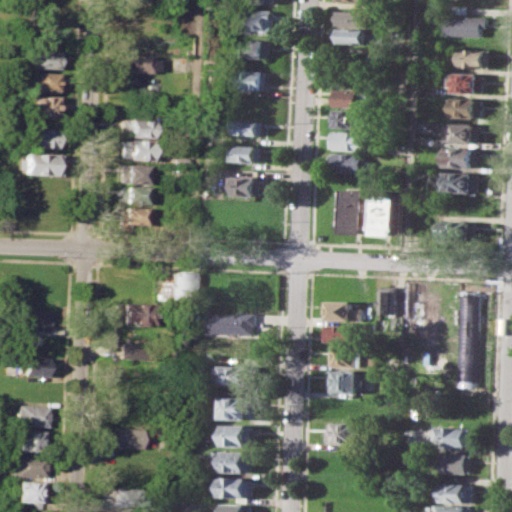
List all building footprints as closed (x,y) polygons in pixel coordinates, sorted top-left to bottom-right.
[(231,8),(275,10),(274,32),(230,30),(231,8)] [(339,9),(375,11),(374,26),(338,24),(339,9)] [(449,14),(491,16),(490,27),(484,27),(484,35),(448,34),(449,14)] [(338,27),(371,29),(370,45),(337,44),(338,27)] [(240,40),(274,41),(273,58),(239,57),(240,40)] [(458,48),(493,49),(493,67),(462,66),(462,61),(458,61),(458,48)] [(29,50),(28,67),(59,68),(59,51),(29,50)] [(120,57),(125,57),(125,53),(149,54),(149,58),(155,58),(154,72),(119,70),(120,57)] [(237,69),(271,71),(270,88),(236,86),(237,69)] [(451,71),(486,73),(485,93),(455,92),(456,86),(450,85),(451,71)] [(30,72),(29,88),(57,89),(58,73),(30,72)] [(335,88),(363,88),(363,105),(335,105),(335,88)] [(29,95),(29,115),(57,116),(57,96),(29,95)] [(455,98),(485,99),(484,117),(454,116),(455,98)] [(334,108),(364,110),(364,123),(359,123),(358,127),(333,126),(334,108)] [(118,117),(152,118),(151,137),(117,136),(118,117)] [(238,120),(268,121),(267,135),(238,134),(238,120)] [(447,123),(483,124),(483,143),(447,142),(447,123)] [(29,127),(28,145),(56,146),(57,128),(29,127)] [(334,131),(370,132),(369,150),(333,149),(334,131)] [(116,139),(145,140),(144,149),(152,149),(151,159),(116,157),(116,139)] [(234,147),(241,148),(241,144),(267,145),(266,161),(234,160),(234,147)] [(450,147),(483,148),(483,167),(450,165),(450,147)] [(21,152),(58,154),(57,176),(20,175),(21,152)] [(333,153),(366,154),(366,160),(371,160),(371,172),(332,170),(333,153)] [(168,155),(183,156),(182,166),(168,166),(168,155)] [(115,164),(146,165),(146,183),(115,181),(115,164)] [(449,170),(482,172),(481,191),(448,190),(449,170)] [(232,176),(265,177),(265,195),(238,194),(238,187),(231,187),(232,176)] [(116,185),(145,187),(145,203),(115,201),(116,185)] [(351,189),(374,190),(373,234),(349,233),(351,189)] [(380,197),(387,197),(387,192),(400,192),(400,197),(404,197),(403,236),(379,235),(380,197)] [(115,209),(119,209),(119,205),(148,207),(147,226),(114,224),(115,209)] [(447,214),(479,215),(479,232),(446,231),(447,214)] [(159,274),(165,274),(165,270),(184,270),(184,299),(158,298),(159,274)] [(382,285),(400,285),(399,314),(382,313),(382,285)] [(481,387),(483,291),(462,291),(459,386),(481,387)] [(327,301),(356,301),(356,308),(367,308),(366,321),(326,320),(327,301)] [(110,302),(151,304),(151,323),(109,322),(110,302)] [(19,310),(19,333),(49,334),(49,311),(19,310)] [(209,312),(239,313),(239,311),(259,311),(258,334),(208,332),(209,312)] [(326,324),(356,325),(355,342),(326,341),(326,324)] [(139,359),(141,345),(118,341),(116,357),(139,359)] [(333,344),(363,346),(362,367),(332,365),(333,344)] [(19,374),(46,375),(47,358),(19,357),(19,374)] [(215,365),(258,366),(257,385),(222,384),(222,374),(215,374),(215,365)] [(332,370),(364,371),(363,391),(331,389),(332,370)] [(223,395),(252,396),(252,400),(258,400),(258,416),(251,415),(251,419),(222,418),(223,395)] [(15,406),(15,424),(45,425),(45,406),(15,406)] [(331,421),(360,422),(360,429),(367,429),(367,443),(327,442),(327,432),(331,432),(331,421)] [(224,424),(255,425),(255,446),(223,445),(224,424)] [(440,426),(475,428),(474,445),(440,443),(440,426)] [(106,428),(140,429),(139,446),(105,445),(106,428)] [(14,431),(14,450),(42,451),(42,431),(14,431)] [(224,449),(254,451),(253,471),(224,470),(224,449)] [(444,453),(474,454),(473,472),(443,471),(444,453)] [(5,455),(4,475),(42,476),(43,456),(5,455)] [(217,475),(255,477),(254,498),(221,496),(221,487),(216,487),(217,475)] [(8,481),(7,500),(40,501),(41,482),(8,481)] [(443,482),(474,483),(474,502),(442,501),(443,482)] [(102,485),(145,486),(144,505),(108,504),(108,499),(102,499),(102,485)] [(225,503),(253,504),(253,511),(220,511),(220,508),(225,509),(225,503)] [(430,511),(430,503),(475,504),(474,511),(430,511)]
